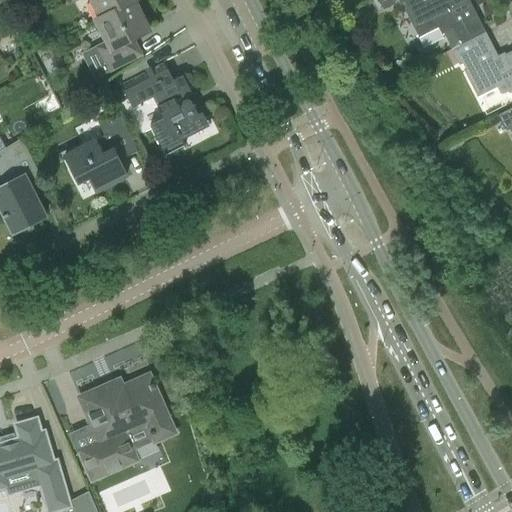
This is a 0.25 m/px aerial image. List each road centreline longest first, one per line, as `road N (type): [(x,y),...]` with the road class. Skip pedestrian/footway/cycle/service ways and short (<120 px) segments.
road 1 (unclassified): [(0,357),(321,205)]
road 2 (secondary): [(511,499),(346,195)]
road 3 (secondary): [(321,205),(479,511)]
road 4 (secondary): [(217,0),(321,205)]
road 5 (secondary): [(346,195),(250,0)]
